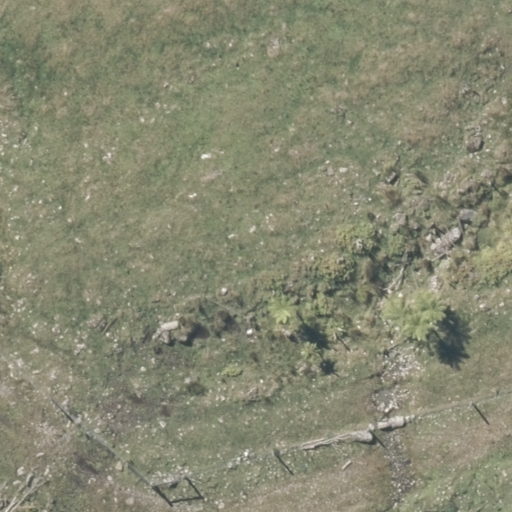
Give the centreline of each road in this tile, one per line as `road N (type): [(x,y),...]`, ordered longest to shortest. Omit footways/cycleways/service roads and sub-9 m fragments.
road 1 (track): [(274,511),(511,427)]
road 2 (track): [(0,395),(85,477),(161,511)]
